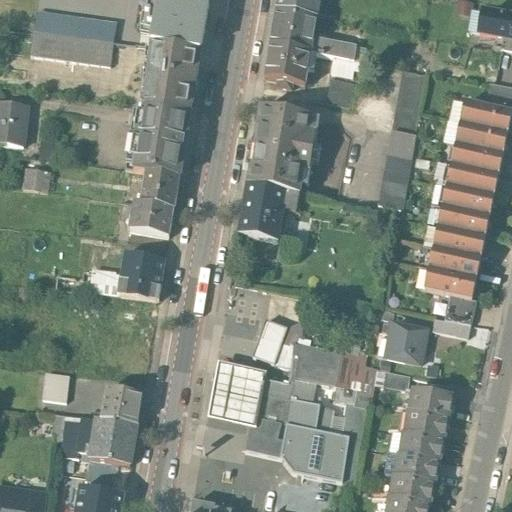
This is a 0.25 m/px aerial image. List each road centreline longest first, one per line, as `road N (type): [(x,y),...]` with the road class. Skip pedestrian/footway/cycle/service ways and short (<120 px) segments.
road 1 (tertiary): [(160,511),(246,0)]
road 2 (residential): [(476,511),(511,338)]
